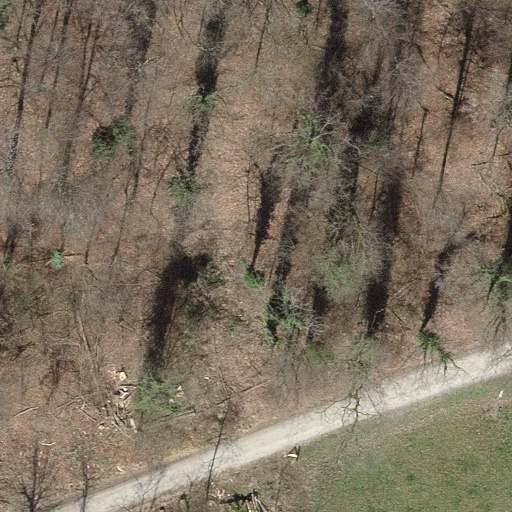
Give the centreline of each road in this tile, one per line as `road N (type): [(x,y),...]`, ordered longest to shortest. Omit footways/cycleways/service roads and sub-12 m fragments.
road 1 (track): [(345,417),(84,511)]
road 2 (track): [(345,417),(511,355)]
